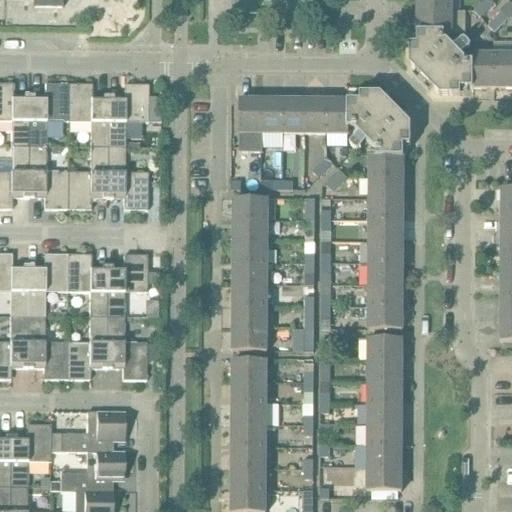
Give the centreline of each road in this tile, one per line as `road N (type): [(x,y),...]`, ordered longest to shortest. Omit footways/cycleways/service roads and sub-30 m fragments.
road 1 (residential): [(484,458),(483,377),(465,337),(466,146)]
road 2 (residential): [(146,511),(147,402),(0,402)]
road 3 (residential): [(218,65),(0,64)]
road 4 (residential): [(376,65),(218,65)]
road 5 (residential): [(152,245),(0,243)]
road 6 (residential): [(218,65),(219,196)]
road 7 (residential): [(466,146),(376,65)]
